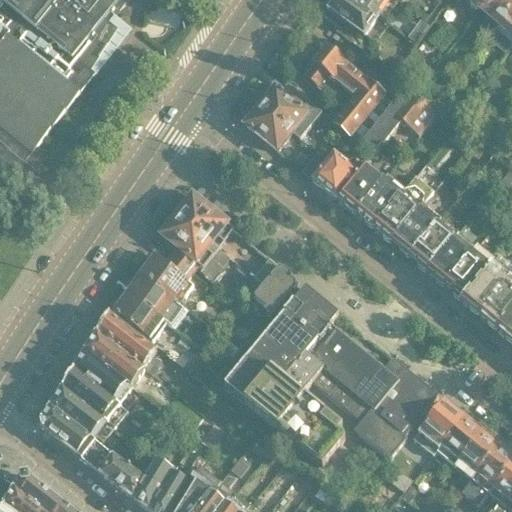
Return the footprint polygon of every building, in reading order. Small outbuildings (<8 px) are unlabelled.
[(90,75),(117,34),(110,28),(130,0),(11,0),(0,15),(0,183),(18,197),(49,159),(37,150),(95,78),(90,75)] [(379,19),(376,17),(375,18),(351,0),(333,0),(331,4),(334,6),(329,13),(364,40),(379,19)] [(351,0),(375,18),(376,17),(388,0),(351,0)] [(465,0),(480,13),(491,0),(465,0)] [(511,12),(511,0),(491,0),(480,13),(498,28),(511,12)] [(511,12),(498,28),(511,40),(511,12)] [(416,51),(396,73),(415,90),(427,77),(417,68),(425,59),(416,51)] [(384,150),(402,128),(419,142),(440,116),(436,112),(417,97),(412,93),(410,96),(407,99),(369,68),(365,74),(367,76),(363,82),(327,53),(305,80),(347,113),(335,128),(349,139),(374,159),(382,148),(384,150)] [(308,118),(303,114),(310,105),(288,87),(281,96),(276,92),(275,93),(270,93),(266,99),(266,103),(260,110),(293,137),(298,130),(304,135),(313,124),(307,119),(308,118)] [(246,128),(245,129),(278,156),(293,137),(260,110),(255,118),(250,118),(246,124),(246,128)] [(457,134),(450,143),(463,155),(471,146),(457,134)] [(489,142),(484,149),(491,154),(496,148),(489,142)] [(319,158),(303,176),(313,184),(328,166),(319,158)] [(335,158),(328,166),(313,184),(337,204),(338,202),(358,177),(335,158)] [(358,177),(338,202),(345,208),(346,211),(352,216),(355,217),(357,218),(385,183),(366,168),(358,177)] [(385,183),(357,218),(364,223),(365,227),(370,231),(374,231),(404,194),(388,180),(385,183)] [(404,194),(374,231),(382,238),(383,241),(388,245),(391,246),(392,246),(423,208),(404,194)] [(235,233),(195,201),(190,203),(185,209),(184,214),(179,221),(212,246),(216,241),(223,247),(235,233)] [(423,208),(392,246),(399,252),(400,255),(406,260),(409,260),(410,261),(440,223),(423,208)] [(219,252),(212,246),(179,221),(174,227),(169,229),(164,235),(164,241),(177,251),(171,259),(193,277),(199,269),(203,272),(213,259),(219,252)] [(440,223),(410,261),(417,267),(417,270),(424,275),(426,274),(428,275),(459,237),(440,223)] [(459,237),(428,275),(435,281),(435,284),(441,289),(444,289),(445,290),(476,252),(459,237)] [(462,306),(491,269),(492,269),(494,266),(476,252),(445,290),(452,296),(453,298),(459,304),(462,304),(461,305),(462,306)] [(171,259),(166,266),(156,259),(151,266),(145,267),(139,276),(180,308),(194,289),(188,283),(193,277),(171,259)] [(480,321),(510,284),(511,281),(511,269),(499,259),(494,266),(492,269),(491,269),(462,306),(480,321)] [(253,282),(263,291),(279,270),(270,262),(253,282)] [(279,270),(263,291),(254,301),(266,311),(262,315),(271,322),(298,288),(292,283),(293,281),(291,280),(290,276),(285,272),(281,272),(279,270)] [(180,308),(139,276),(133,284),(134,290),(129,297),(166,327),(171,331),(184,312),(180,308)] [(511,285),(510,284),(480,321),(497,335),(511,316),(511,285)] [(302,296),(299,294),(293,301),(296,304),(295,305),(293,304),(284,316),(285,317),(225,391),(322,470),(345,442),(337,436),(342,431),(302,399),(312,387),(361,427),(353,436),(388,465),(405,444),(404,443),(439,400),(393,363),(384,374),(330,329),(339,319),(306,292),(302,296)] [(120,309),(115,316),(117,317),(153,346),(166,327),(129,297),(123,298),(119,303),(120,309)] [(511,316),(497,335),(511,347),(511,316)] [(109,317),(96,338),(141,372),(145,367),(146,366),(155,354),(150,349),(114,321),(114,322),(109,317)] [(218,321),(209,332),(218,339),(227,328),(218,321)] [(96,338),(85,356),(127,389),(131,391),(138,381),(138,380),(143,374),(141,372),(96,338)] [(219,351),(234,364),(242,355),(227,342),(219,351)] [(85,356),(73,374),(75,376),(114,406),(127,389),(85,356)] [(183,357),(177,364),(191,375),(197,368),(183,357)] [(114,406),(75,376),(73,374),(62,393),(103,425),(106,427),(111,431),(124,414),(116,408),(114,406)] [(62,393),(50,412),(93,444),(106,427),(103,425),(62,393)] [(449,414),(442,408),(419,436),(426,442),(426,443),(439,454),(463,423),(462,422),(460,418),(456,414),(451,413),(450,412),(449,414)] [(120,466),(93,444),(50,412),(41,425),(43,433),(108,484),(120,466)] [(465,422),(463,423),(439,454),(437,456),(454,470),(482,436),(465,422)] [(201,445),(212,454),(224,437),(212,428),(201,445)] [(500,450),(482,436),(454,470),(472,485),(500,450)] [(511,469),(511,460),(500,450),(472,485),(488,498),(511,469)] [(242,462),(232,474),(239,481),(249,468),(242,462)] [(145,485),(120,466),(108,484),(133,504),(145,485)] [(156,466),(145,485),(133,504),(143,511),(151,511),(173,478),(174,477),(156,466)] [(508,511),(511,507),(511,469),(488,498),(505,511),(508,511)] [(307,473),(300,482),(310,491),(318,481),(307,473)] [(385,485),(402,498),(411,487),(394,474),(385,485)] [(173,478),(151,511),(175,511),(190,489),(173,478)] [(70,511),(29,479),(21,481),(14,492),(39,511),(70,511)] [(202,511),(212,500),(192,485),(190,489),(175,511),(202,511)] [(413,490),(403,501),(409,506),(418,494),(413,490)] [(39,511),(14,492),(4,508),(8,511),(39,511)] [(337,497),(331,505),(340,511),(346,504),(337,497)] [(225,511),(226,511),(212,500),(202,511),(225,511)]
